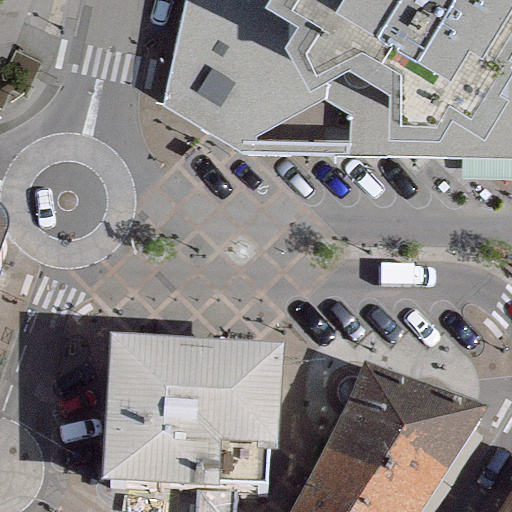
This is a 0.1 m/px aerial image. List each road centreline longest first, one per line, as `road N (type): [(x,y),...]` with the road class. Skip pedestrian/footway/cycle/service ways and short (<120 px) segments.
road 1 (residential): [(69,198),(102,262),(128,277),(461,279),(511,308)]
road 2 (residential): [(511,220),(69,198)]
road 3 (tertiary): [(0,464),(61,293),(69,198)]
road 4 (tertiary): [(69,198),(121,0)]
